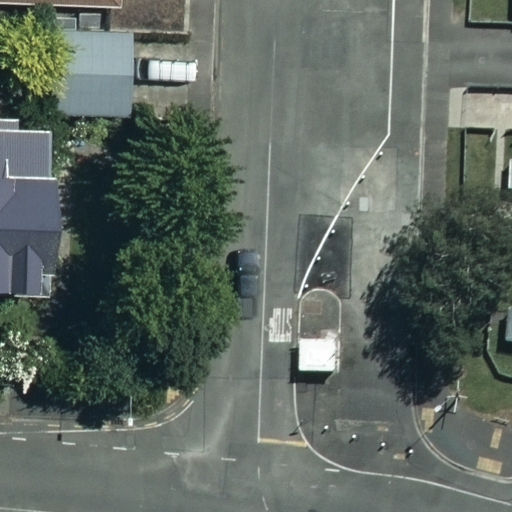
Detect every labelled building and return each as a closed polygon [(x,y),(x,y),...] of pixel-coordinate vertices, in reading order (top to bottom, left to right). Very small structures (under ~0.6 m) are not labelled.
[(135,32),(186,33),(186,0),(0,0),(0,3),(105,6),(104,31),(135,32)] [(104,31),(40,30),(39,113),(133,115),(135,32),(104,31)] [(46,140),(0,138),(0,291),(38,294),(46,140)] [(511,253),(506,253),(500,342),(511,343),(511,253)] [(336,369),(337,345),(299,344),(298,369),(336,369)]
